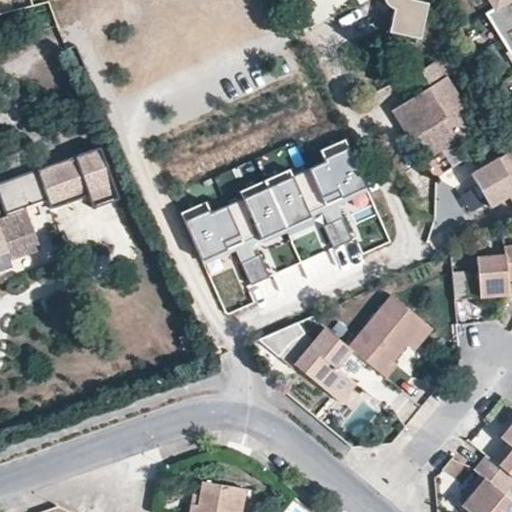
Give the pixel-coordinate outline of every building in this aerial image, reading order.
[(373,0),(382,0),(381,4),(386,14),(394,18),(398,17),(395,38),(423,44),(430,7),(412,8),(412,0),(373,0)] [(511,0),(484,0),(491,11),(484,16),(511,61),(511,0)] [(25,40),(46,34),(37,6),(15,13),(25,40)] [(391,113),(410,141),(416,137),(431,159),(478,129),(445,79),(474,60),(464,45),(406,83),(415,97),(391,113)] [(99,142),(0,180),(0,197),(5,212),(46,196),(50,206),(87,191),(92,204),(119,194),(99,142)] [(212,204),(187,216),(209,263),(239,249),(252,243),(323,211),(336,205),(367,191),(345,144),(326,152),(331,164),(298,178),(295,171),(246,194),(249,201),(217,216),(212,204)] [(509,149),(467,177),(489,208),(507,195),(511,201),(511,153),(510,151),(509,149)] [(442,175),(431,159),(425,163),(435,179),(442,175)] [(476,217),(489,208),(467,177),(455,185),(476,217)] [(343,222),(336,205),(323,211),(331,227),(343,222)] [(37,246),(23,207),(0,216),(0,268),(9,265),(6,258),(37,246)] [(354,244),(343,222),(331,227),(325,230),(335,252),(354,244)] [(252,243),(239,249),(246,265),(259,260),(252,243)] [(511,244),(507,245),(507,253),(479,256),(483,295),(511,293),(510,278),(511,278),(511,244)] [(259,260),(246,265),(257,288),(275,280),(265,257),(259,260)] [(452,272),(455,299),(472,297),(469,270),(452,272)] [(350,347),(350,348),(387,378),(400,364),(394,359),(410,341),(425,322),(393,294),(350,347)] [(432,327),(425,322),(410,341),(417,346),(432,327)] [(336,366),(350,348),(350,347),(324,326),(311,343),(302,336),(286,343),(275,358),(290,370),(295,364),(338,401),(354,382),(336,366)] [(511,421),(500,436),(509,444),(511,446),(511,453),(509,457),(503,451),(494,462),(511,477),(511,421)] [(511,446),(509,444),(503,451),(509,457),(511,453),(511,446)] [(511,489),(511,477),(494,462),(485,455),(472,473),(476,477),(481,482),(458,509),(461,511),(511,511),(511,507),(503,500),(511,489)] [(189,511),(241,511),(247,482),(203,474),(200,495),(198,504),(191,503),(189,511)] [(456,501),(458,509),(481,482),(476,477),(456,501)] [(193,494),(191,503),(198,504),(200,495),(193,494)]
